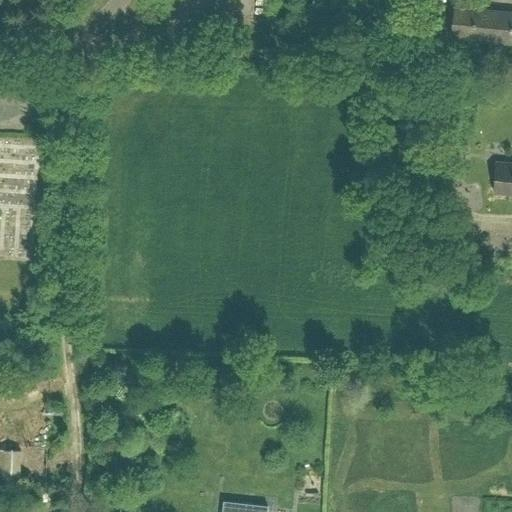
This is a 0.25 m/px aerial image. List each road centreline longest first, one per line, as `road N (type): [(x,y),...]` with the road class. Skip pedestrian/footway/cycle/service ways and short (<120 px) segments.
road 1 (track): [(64,38),(80,77),(67,356),(112,511)]
road 2 (track): [(102,18),(124,36),(177,49),(511,65)]
road 3 (unclassified): [(120,0),(74,35),(0,44)]
